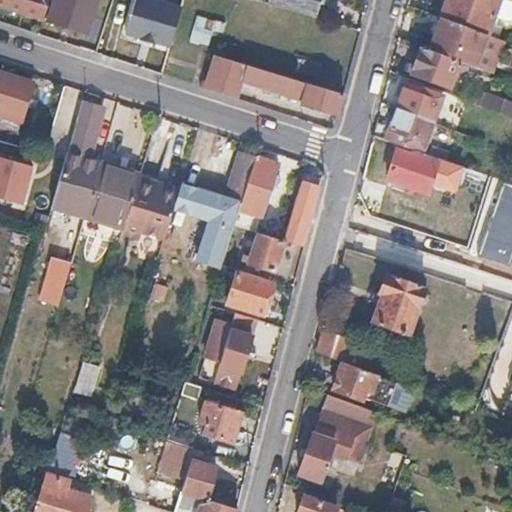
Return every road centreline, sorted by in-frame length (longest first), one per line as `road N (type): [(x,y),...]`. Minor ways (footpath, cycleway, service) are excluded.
road 1 (residential): [(256,511),(347,153)]
road 2 (residential): [(347,153),(0,44)]
road 3 (residential): [(347,153),(388,0)]
